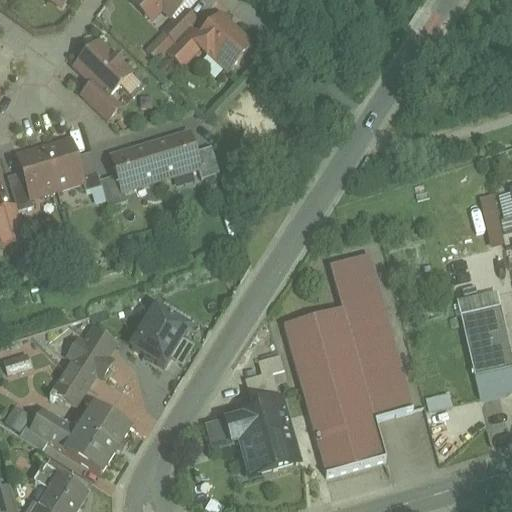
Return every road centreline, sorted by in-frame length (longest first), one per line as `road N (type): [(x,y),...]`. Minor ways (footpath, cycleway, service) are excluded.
road 1 (residential): [(149,511),(151,447),(445,0)]
road 2 (residential): [(376,511),(511,471)]
